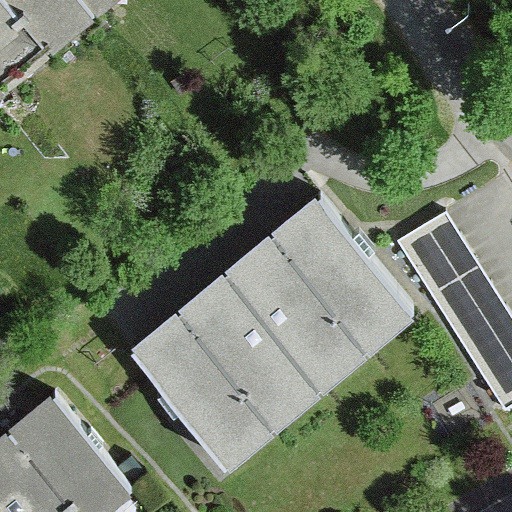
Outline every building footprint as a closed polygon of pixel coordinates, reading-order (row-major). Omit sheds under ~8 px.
[(50,36),(20,0),(0,0),(0,67),(4,73),(50,36)] [(95,0),(20,0),(50,36),(95,0)] [(418,299),(319,184),(131,347),(230,462),(418,299)] [(511,309),(446,204),(399,234),(489,378),(511,363),(511,309)] [(511,363),(489,378),(505,404),(511,399),(511,363)] [(119,511),(135,499),(52,400),(0,443),(0,509),(2,511),(119,511)]
